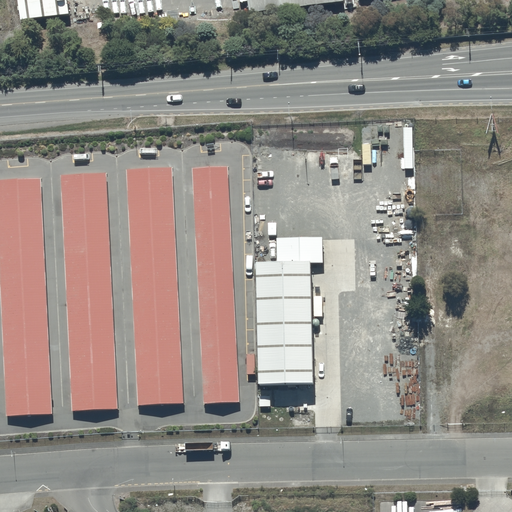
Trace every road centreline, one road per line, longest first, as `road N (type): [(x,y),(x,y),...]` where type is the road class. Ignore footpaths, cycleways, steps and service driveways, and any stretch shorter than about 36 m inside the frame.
road 1 (unclassified): [(511,455),(0,475)]
road 2 (trunk): [(118,96),(511,58)]
road 3 (trunk): [(511,81),(192,97)]
road 4 (trunk): [(511,95),(192,97)]
